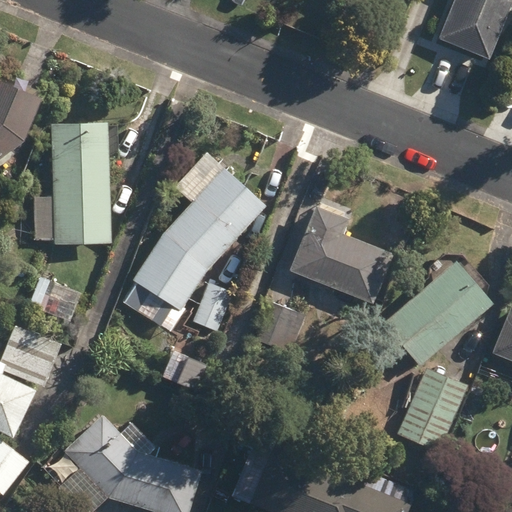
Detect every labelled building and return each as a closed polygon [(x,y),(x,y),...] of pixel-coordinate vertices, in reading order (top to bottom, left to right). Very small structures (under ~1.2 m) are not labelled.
[(511,0),(456,0),(440,41),(490,61),(511,7),(511,0)] [(0,156),(25,137),(42,95),(0,77),(0,156)] [(56,239),(56,241),(112,240),(110,157),(119,157),(118,124),(109,124),(109,120),(52,121),(54,195),(34,196),(35,239),(56,239)] [(127,297),(161,322),(174,305),(181,309),(208,268),(266,205),(224,165),(165,229),(133,280),(138,282),(127,297)] [(290,269),(374,301),(394,251),(343,231),(349,217),(316,203),(290,269)] [(0,255),(6,258),(10,249),(0,245),(0,255)] [(384,321),(421,364),(495,301),(458,258),(384,321)] [(193,321),(217,331),(233,294),(208,284),(193,321)] [(257,338),(291,352),(305,314),(272,301),(257,338)] [(511,305),(493,351),(511,358),(511,305)] [(0,428),(15,435),(36,388),(2,372),(5,367),(43,385),(61,343),(18,323),(1,359),(0,358),(0,349),(3,344),(0,342),(0,428)] [(113,360),(118,364),(127,355),(122,350),(113,360)] [(398,432),(440,450),(469,384),(427,366),(398,432)] [(360,411),(364,424),(377,420),(373,406),(360,411)] [(90,511),(109,494),(166,511),(189,511),(203,469),(150,453),(154,446),(131,422),(121,432),(103,413),(64,449),(80,467),(58,487),(81,511),(90,511)] [(0,493),(2,496),(30,461),(0,437),(0,493)] [(408,511),(412,503),(272,448),(250,503),(271,511),(408,511)] [(26,482),(42,482),(42,470),(26,470),(26,482)]
